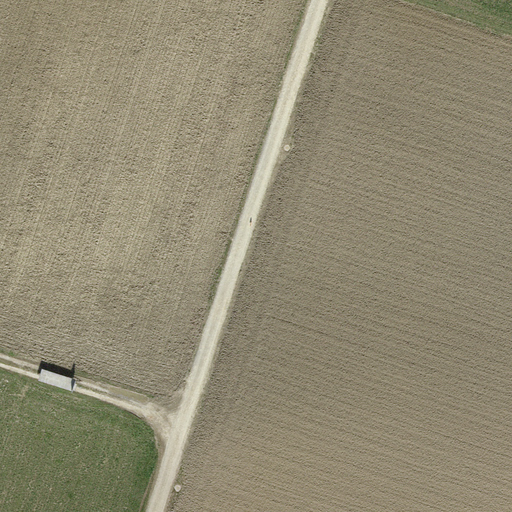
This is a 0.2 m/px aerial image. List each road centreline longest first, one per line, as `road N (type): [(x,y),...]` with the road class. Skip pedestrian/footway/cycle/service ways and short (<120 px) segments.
road 1 (track): [(319,0),(154,511)]
road 2 (track): [(0,360),(184,420)]
